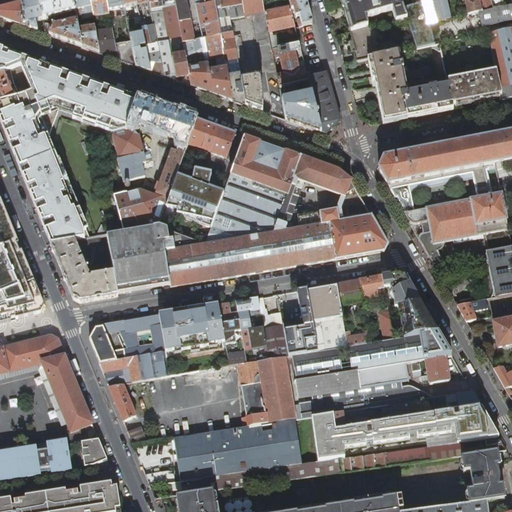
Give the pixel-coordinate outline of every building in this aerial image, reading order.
[(0,8),(21,3),(20,0),(17,0),(14,1),(9,2),(10,4),(5,5),(5,3),(0,4),(0,8)] [(36,22),(43,20),(39,0),(34,0),(30,1),(21,3),(24,27),(38,32),(36,22)] [(71,20),(76,19),(76,18),(72,0),(39,0),(43,20),(49,19),(50,21),(61,18),(62,23),(71,21),(71,20)] [(72,0),(76,18),(81,17),(82,20),(94,18),(90,0),(72,0)] [(90,0),(94,18),(109,15),(108,11),(105,0),(90,0)] [(122,15),(125,14),(124,8),(122,0),(105,0),(108,11),(121,9),(122,15)] [(141,0),(143,4),(147,27),(154,26),(151,10),(148,0),(141,0)] [(154,1),(157,0),(148,0),(151,10),(156,9),(155,4),(154,1)] [(174,0),(176,6),(182,37),(183,43),(194,41),(190,22),(185,0),(174,0)] [(241,0),(223,0),(220,1),(221,8),(216,9),(220,31),(224,30),(224,31),(232,30),(231,20),(245,17),(241,0)] [(262,0),(241,0),(245,17),(252,16),(265,14),(262,0)] [(298,29),(312,25),(311,19),(305,0),(300,0),(290,3),(291,8),(292,11),(294,11),(298,29)] [(326,0),(329,11),(343,7),(342,2),(347,0),(326,0)] [(392,12),(396,24),(407,21),(403,10),(403,8),(399,0),(347,0),(342,2),(343,7),(351,33),(368,29),(366,19),(392,12)] [(418,0),(399,0),(403,8),(419,3),(418,0)] [(481,19),(470,21),(439,28),(438,22),(452,19),(447,0),(433,0),(434,4),(426,6),(438,45),(488,34),(499,32),(498,23),(511,20),(511,5),(504,7),(493,10),(482,12),(479,13),(481,19)] [(482,12),(479,0),(467,0),(465,0),(468,15),(469,15),(479,13),(482,12)] [(479,0),(482,12),(493,10),(490,0),(479,0)] [(501,0),(490,0),(493,10),(504,7),(501,0)] [(183,43),(185,55),(187,65),(216,59),(218,70),(227,68),(226,62),(222,41),(221,33),(220,31),(216,9),(215,2),(197,6),(202,40),(194,41),(183,43)] [(0,18),(24,27),(21,3),(0,8),(0,18)] [(409,8),(422,49),(438,45),(426,6),(426,4),(420,5),(409,8)] [(169,40),(182,37),(176,6),(171,7),(163,8),(169,40)] [(151,10),(154,26),(163,77),(171,80),(176,82),(172,58),(169,40),(163,8),(156,9),(151,10)] [(269,33),(295,27),(292,11),(291,8),(265,14),(269,33)] [(422,49),(409,8),(403,10),(407,21),(416,50),(422,49)] [(481,19),(479,13),(469,15),(470,21),(481,19)] [(268,73),(277,72),(274,61),(271,47),(269,34),(269,33),(265,14),(252,16),(262,72),(268,72),(268,73)] [(53,25),(43,23),(45,35),(82,48),(79,32),(78,25),(77,22),(59,26),(58,21),(54,22),(53,25)] [(154,26),(147,27),(141,29),(142,35),(150,73),(157,75),(163,77),(154,26)] [(376,48),(370,28),(368,29),(351,33),(350,34),(355,53),(354,53),(356,63),(370,60),(382,57),(380,48),(376,48)] [(511,28),(499,32),(488,34),(496,73),(502,97),(503,101),(511,98),(511,28)] [(94,29),(79,32),(82,48),(89,50),(99,54),(95,32),(94,29)] [(112,30),(95,32),(99,54),(108,58),(118,61),(114,45),(112,30)] [(232,30),(224,31),(224,33),(221,33),(222,41),(234,39),(234,37),(232,30)] [(142,35),(130,38),(131,42),(136,68),(144,70),(150,73),(142,35)] [(240,36),(234,37),(234,39),(237,60),(238,62),(244,61),(240,36)] [(234,39),(222,41),(226,62),(237,60),(234,39)] [(131,42),(114,45),(118,61),(136,68),(131,42)] [(308,82),(308,79),(303,62),(297,63),(295,52),(301,51),(299,43),(272,50),(273,54),(279,53),(284,74),(278,76),(280,89),(308,82)] [(7,53),(0,50),(0,74),(9,72),(13,85),(19,97),(0,102),(0,121),(15,159),(23,178),(32,199),(43,227),(47,237),(51,247),(75,242),(90,240),(81,220),(83,219),(63,171),(62,171),(47,136),(49,136),(60,110),(74,115),(72,118),(83,122),(84,119),(96,124),(95,127),(114,133),(121,132),(126,130),(127,129),(137,100),(111,90),(95,84),(86,81),(74,77),(40,64),(31,61),(13,55),(7,53)] [(403,69),(399,53),(382,57),(370,60),(383,125),(428,116),(453,111),(452,106),(448,86),(433,89),(432,86),(429,86),(429,90),(408,94),(403,72),(407,71),(407,68),(403,69)] [(185,55),(172,58),(176,82),(184,85),(191,88),(188,69),(187,65),(185,55)] [(228,78),(240,76),(238,62),(237,60),(226,62),(227,68),(228,78)] [(207,65),(188,69),(191,88),(201,91),(224,100),(232,102),(228,78),(227,68),(218,70),(208,72),(207,65)] [(0,102),(19,97),(13,85),(9,72),(7,73),(2,74),(0,74),(0,102)] [(496,73),(447,82),(448,86),(452,106),(502,97),(496,73)] [(308,79),(308,82),(311,95),(321,135),(325,136),(340,122),(326,74),(308,79)] [(240,76),(228,78),(232,102),(240,105),(246,107),(241,81),(240,76)] [(257,79),(241,81),(246,107),(256,111),(263,114),(263,94),(259,76),(256,77),(257,79)] [(311,95),(282,101),(285,122),(300,127),(321,135),(311,95)] [(172,151),(170,159),(159,187),(156,195),(155,198),(168,202),(177,177),(178,174),(188,145),(197,121),(166,110),(137,100),(127,129),(133,131),(139,137),(142,128),(177,141),(176,143),(179,149),(177,153),(172,151)] [(226,159),(235,135),(221,130),(197,121),(188,145),(201,150),(226,159)] [(117,160),(125,189),(127,188),(129,187),(130,186),(129,183),(145,178),(141,165),(146,164),(139,137),(133,131),(127,129),(126,130),(121,132),(114,133),(113,137),(118,159),(117,160)] [(511,134),(384,160),(379,171),(396,201),(398,200),(401,206),(406,214),(404,215),(409,224),(411,225),(412,225),(414,225),(416,225),(421,225),(423,234),(421,235),(419,236),(419,238),(419,239),(419,240),(434,266),(443,261),(438,252),(439,252),(440,251),(442,249),(443,248),(444,245),(444,243),(483,236),(497,298),(511,295),(511,237),(502,195),(493,197),(488,171),(489,170),(488,166),(511,161),(511,134)] [(205,245),(185,237),(193,286),(384,252),(387,246),(371,217),(351,183),(345,177),(338,172),(263,144),(244,138),(223,195),(211,229),(205,245)] [(211,229),(223,195),(208,189),(212,175),(194,171),(192,183),(177,177),(168,202),(166,208),(178,211),(177,214),(198,219),(197,224),(211,229)] [(115,198),(124,234),(132,233),(159,228),(166,208),(168,202),(155,198),(139,192),(127,195),(115,198)] [(112,225),(108,237),(118,235),(113,225),(112,225)] [(157,289),(170,287),(160,228),(159,228),(132,233),(142,291),(157,289)] [(193,286),(185,237),(160,228),(170,287),(170,289),(182,287),(193,286)] [(130,293),(142,291),(132,233),(124,234),(118,235),(108,237),(107,237),(114,274),(118,295),(130,293)] [(83,262),(75,242),(51,247),(62,274),(68,289),(73,300),(80,304),(118,298),(118,295),(114,274),(92,278),(89,277),(87,270),(88,266),(87,263),(83,262)] [(394,300),(395,307),(412,304),(420,303),(413,290),(406,279),(399,274),(389,276),(382,277),(384,288),(389,288),(391,291),(389,292),(394,300)] [(363,300),(367,299),(379,297),(378,297),(381,296),(381,294),(385,293),(384,288),(382,277),(369,280),(359,281),(363,300)] [(359,308),(364,307),(364,305),(363,300),(359,281),(348,283),(336,285),(336,288),(340,306),(358,303),(359,308)] [(313,324),(319,323),(342,319),(340,306),(336,288),(322,291),(308,293),(313,324)] [(292,331),(284,332),(288,358),(292,357),(318,354),(313,324),(308,293),(307,291),(297,293),(300,312),(303,329),(292,331)] [(253,319),(261,318),(258,304),(258,300),(250,301),(252,316),(253,316),(253,319)] [(471,304),(457,307),(462,314),(467,323),(477,321),(474,314),(489,311),(487,301),(477,303),(471,304)] [(241,333),(251,331),(248,312),(245,313),(243,302),(235,303),(237,314),(241,333)] [(230,315),(237,314),(235,303),(229,304),(230,315)] [(368,304),(364,305),(364,307),(366,318),(373,316),(375,316),(372,303),(368,304)] [(225,346),(228,345),(235,344),(234,334),(241,333),(237,314),(230,315),(229,304),(218,306),(225,345),(225,346)] [(393,340),(393,341),(417,337),(412,310),(412,304),(395,307),(388,308),(393,340)] [(174,354),(225,345),(218,306),(199,309),(159,316),(166,359),(175,358),(174,354)] [(383,342),(393,340),(388,308),(387,308),(378,309),(383,342)] [(281,315),(283,326),(291,324),(292,331),(303,329),(300,312),(281,315)] [(103,325),(103,328),(96,329),(90,340),(100,366),(103,373),(109,388),(123,385),(170,378),(168,366),(167,364),(166,359),(159,316),(103,325)] [(373,316),(366,318),(366,321),(370,320),(371,322),(367,323),(366,323),(367,329),(370,345),(377,344),(373,316)] [(319,323),(324,353),(347,349),(344,334),(343,324),(342,321),(342,319),(319,323)] [(511,345),(511,320),(493,324),(498,349),(511,345)] [(319,323),(313,324),(318,354),(324,353),(319,323)] [(283,326),(284,332),(292,331),(291,324),(283,326)] [(283,326),(263,330),(266,349),(268,361),(273,360),(285,359),(288,358),(284,332),(283,326)] [(263,329),(251,331),(241,333),(244,353),(266,349),(263,330),(263,329)] [(349,333),(344,334),(347,349),(370,345),(367,329),(363,330),(364,335),(350,337),(349,333)] [(324,353),(318,354),(292,357),(296,382),(297,382),(406,364),(410,364),(418,362),(425,361),(445,358),(451,357),(445,345),(438,334),(417,337),(393,341),(377,344),(370,345),(347,349),(324,353)] [(71,435),(93,425),(58,341),(51,338),(0,350),(0,374),(42,365),(71,435)] [(225,346),(225,345),(174,354),(175,358),(226,349),(225,346)] [(245,353),(227,356),(229,368),(238,366),(247,365),(245,353)] [(449,382),(445,358),(425,361),(429,386),(449,382)] [(273,360),(268,361),(258,363),(268,426),(292,422),(293,422),(295,421),(285,359),(273,360)] [(418,362),(410,364),(411,371),(420,370),(418,362)] [(243,419),(245,429),(248,429),(254,428),(268,426),(258,363),(247,365),(238,366),(246,419),(243,419)] [(312,398),(401,383),(408,382),(406,364),(297,382),(296,382),(295,382),(298,400),(312,398)] [(505,389),(509,389),(511,388),(511,383),(511,382),(507,375),(504,368),(494,370),(499,379),(505,389)] [(401,383),(312,398),(312,402),(401,388),(401,383)] [(136,418),(123,385),(109,388),(120,415),(124,423),(136,418)] [(401,388),(312,402),(299,405),(301,420),(320,417),(334,415),(344,414),(388,407),(435,399),(418,390),(413,388),(411,388),(409,387),(407,387),(401,388)] [(456,396),(459,412),(481,408),(477,401),(473,393),(456,396)] [(435,399),(388,407),(391,422),(436,415),(434,407),(437,399),(435,399)] [(391,422),(388,407),(344,414),(345,429),(348,429),(355,428),(358,427),(391,422)] [(333,416),(312,419),(318,463),(345,459),(344,450),(366,447),(364,437),(372,436),(373,446),(410,440),(408,427),(415,426),(417,439),(425,438),(426,440),(451,436),(450,427),(454,427),(458,444),(496,439),(499,438),(481,408),(459,412),(436,415),(391,422),(358,427),(355,428),(348,429),(345,429),(344,414),(334,415),(333,416)] [(174,440),(176,456),(294,437),(292,422),(268,426),(254,428),(248,429),(245,429),(174,440)] [(135,431),(128,433),(133,446),(141,445),(135,431)] [(176,456),(178,470),(296,453),(294,437),(176,456)] [(103,451),(99,441),(82,444),(85,468),(94,467),(107,461),(103,451)] [(0,460),(67,450),(66,445),(0,455),(0,460)] [(298,467),(238,475),(240,489),(456,459),(454,445),(449,445),(428,448),(412,451),(388,454),(305,466),(301,467),(298,467)] [(0,460),(0,483),(42,477),(42,473),(55,471),(56,474),(70,472),(67,450),(0,460)] [(178,470),(180,483),(204,480),(238,475),(298,467),(296,453),(178,470)] [(494,469),(491,455),(462,459),(464,474),(470,473),(473,492),(466,493),(469,507),(486,505),(499,503),(496,488),(494,469)] [(238,475),(204,480),(206,493),(214,492),(240,489),(238,475)] [(120,511),(116,483),(0,501),(0,511),(120,511)] [(502,487),(500,487),(496,488),(499,503),(505,503),(502,487)] [(361,506),(360,502),(353,503),(353,505),(325,510),(325,507),(310,510),(310,511),(304,511),(304,510),(297,511),(216,511),(214,492),(206,493),(181,497),(182,503),(179,503),(180,511),(400,511),(404,511),(402,499),(396,499),(382,501),(382,499),(366,501),(367,505),(361,506)]
